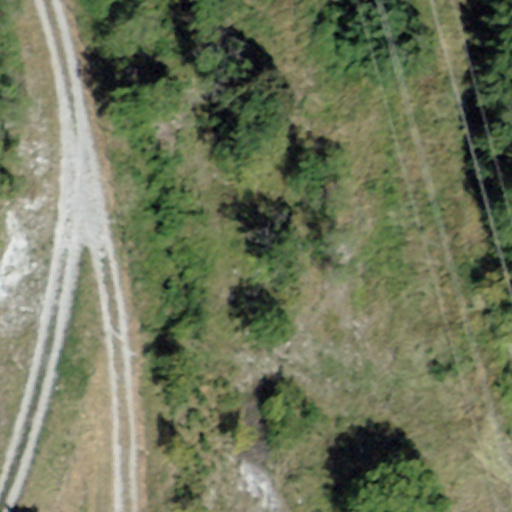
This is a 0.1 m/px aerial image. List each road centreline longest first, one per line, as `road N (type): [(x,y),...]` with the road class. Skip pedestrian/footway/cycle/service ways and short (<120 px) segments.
road 1 (track): [(52,0),(120,328),(128,511)]
road 2 (track): [(91,194),(73,218),(38,399),(0,504)]
